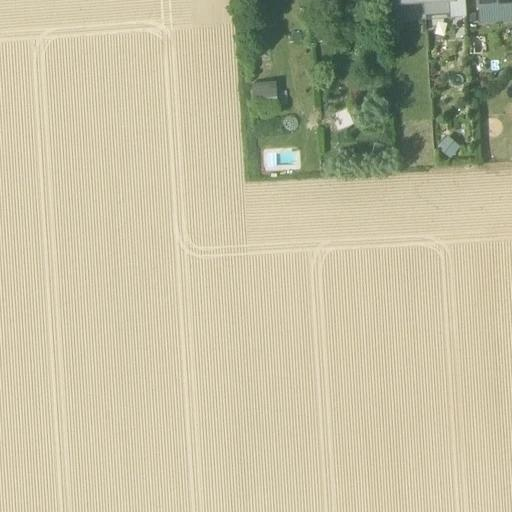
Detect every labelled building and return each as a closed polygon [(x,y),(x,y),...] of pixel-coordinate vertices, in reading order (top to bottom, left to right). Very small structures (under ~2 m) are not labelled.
[(308,0),(309,19),(321,19),(320,0),(308,0)] [(398,24),(397,6),(395,6),(394,0),(382,0),(384,25),(398,24)] [(464,0),(451,0),(452,2),(448,2),(449,20),(466,19),(464,0)] [(448,2),(424,4),(425,22),(449,20),(448,2)] [(276,97),(252,99),(253,117),(277,115),(276,97)] [(460,149),(447,138),(436,151),(449,162),(460,149)] [(389,148),(373,145),(370,160),(387,163),(389,148)]
